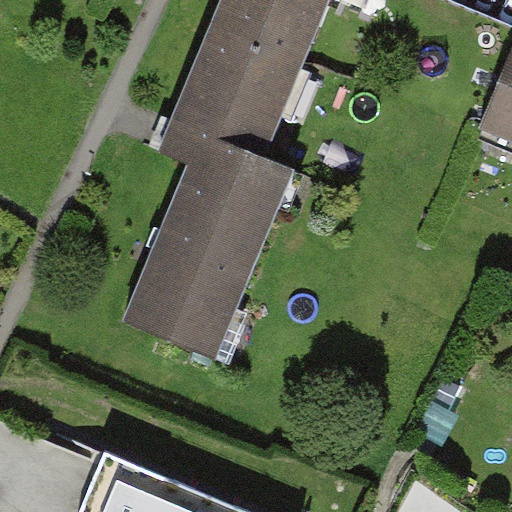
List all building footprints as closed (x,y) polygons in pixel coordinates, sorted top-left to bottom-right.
[(223,0),(215,23),(228,28),(188,125),(267,157),(323,19),(331,0),(223,0)] [(511,52),(511,33),(425,0),(331,0),(323,19),(497,90),(511,52)] [(511,52),(497,90),(481,126),(511,138),(511,52)] [(293,169),(175,121),(162,151),(204,169),(186,213),(173,207),(126,322),(215,358),(293,169)] [(241,511),(110,454),(83,511),(241,511)]
